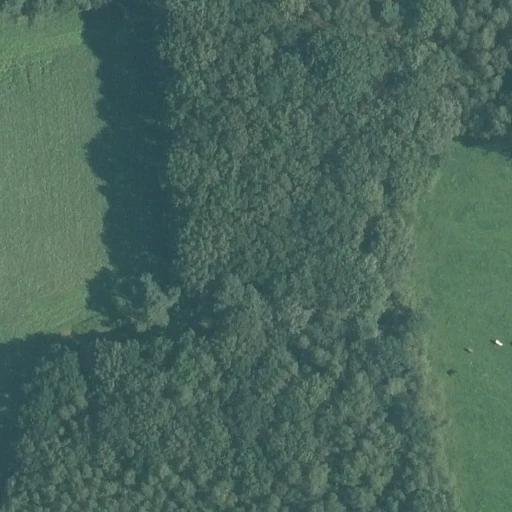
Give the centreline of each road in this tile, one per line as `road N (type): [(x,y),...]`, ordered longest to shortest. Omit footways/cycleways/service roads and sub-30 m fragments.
road 1 (track): [(4,511),(46,361),(178,303),(177,176),(158,0)]
road 2 (track): [(178,303),(337,317),(418,296)]
